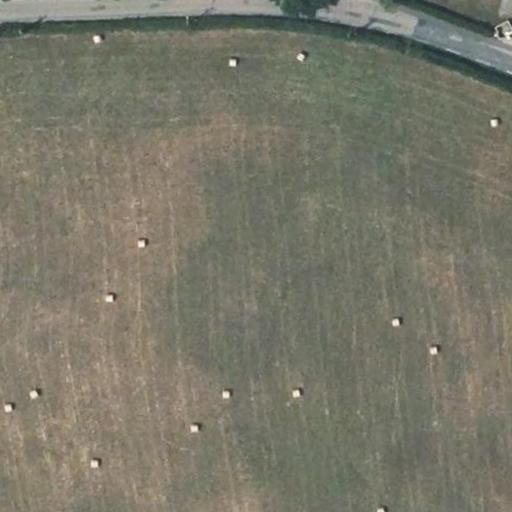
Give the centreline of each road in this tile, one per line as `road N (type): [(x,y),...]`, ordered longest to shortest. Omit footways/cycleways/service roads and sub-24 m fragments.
road 1 (unclassified): [(0,14),(336,2)]
road 2 (residential): [(336,2),(511,67)]
